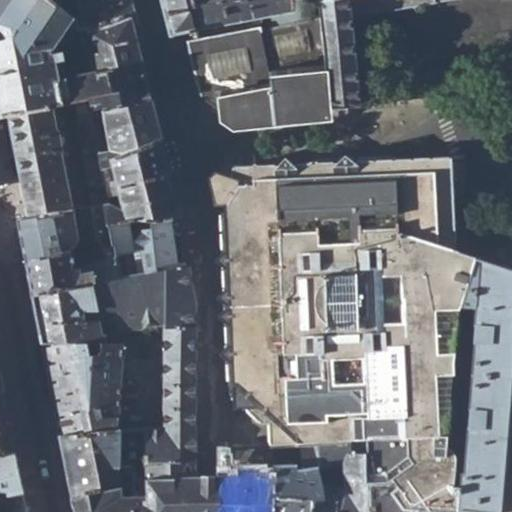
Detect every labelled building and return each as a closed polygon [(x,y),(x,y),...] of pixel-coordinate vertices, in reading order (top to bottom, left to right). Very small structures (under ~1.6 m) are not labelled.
[(46,0),(0,0),(0,118),(4,118),(46,110),(71,105),(85,102),(88,112),(97,110),(104,151),(97,152),(97,159),(160,142),(135,41),(110,46),(105,22),(81,27),(91,71),(53,79),(47,51),(68,17),(56,7),(46,0)] [(46,0),(56,7),(68,4),(66,0),(73,0),(75,5),(80,14),(68,17),(72,28),(75,29),(81,27),(105,22),(128,16),(133,14),(128,0),(46,0)] [(164,0),(170,19),(253,5),(264,3),(267,26),(310,18),(307,0),(164,0)] [(317,0),(319,16),(324,63),(327,93),(358,95),(358,92),(351,15),(348,0),(317,0)] [(348,0),(351,15),(431,0),(348,0)] [(128,16),(105,22),(110,46),(135,41),(128,16)] [(259,24),(185,39),(199,94),(222,110),(218,91),(268,81),(268,70),(324,63),(319,16),(310,18),(267,26),(260,28),(259,24)] [(355,104),(358,95),(327,93),(324,63),(268,70),(268,81),(218,91),(222,110),(234,118),(355,104)] [(511,80),(445,88),(446,94),(511,86),(511,80)] [(355,104),(364,103),(363,94),(358,95),(355,104)] [(85,102),(71,105),(93,210),(100,208),(108,205),(107,196),(97,159),(97,152),(88,112),(85,102)] [(46,110),(4,118),(28,221),(72,212),(57,154),(59,153),(55,135),(53,135),(46,110)] [(160,142),(97,159),(107,196),(117,193),(120,207),(108,205),(100,208),(104,224),(134,218),(150,220),(179,217),(160,142)] [(404,436),(437,435),(435,375),(443,375),(443,373),(449,373),(449,374),(454,374),(454,353),(437,353),(435,310),(458,309),(472,258),(454,252),(451,159),(408,161),(292,166),(233,169),(229,177),(215,172),(206,179),(212,208),(219,207),(222,273),(227,397),(259,426),(361,422),(404,419),(404,436)] [(67,251),(23,262),(30,296),(92,283),(116,277),(111,256),(104,224),(100,208),(93,210),(74,213),(81,242),(84,248),(67,251)] [(28,221),(15,223),(23,262),(67,251),(74,239),(70,215),(72,214),(72,212),(28,221)] [(134,218),(104,224),(111,256),(138,251),(142,273),(181,267),(181,244),(180,223),(179,217),(150,220),(134,218)] [(511,343),(511,270),(472,258),(458,309),(473,309),(470,342),(471,342),(469,374),(509,377),(511,343)] [(116,277),(92,283),(96,316),(100,339),(161,333),(162,428),(143,432),(143,465),(193,462),(193,304),(190,285),(187,265),(181,267),(142,273),(116,277)] [(92,283),(30,296),(39,345),(100,339),(96,316),(81,317),(79,307),(94,305),(92,283)] [(100,339),(39,345),(57,434),(114,422),(110,350),(101,350),(100,339)] [(498,511),(509,377),(469,374),(466,415),(460,487),(477,487),(475,511),(498,511)] [(0,454),(11,452),(0,396),(0,454)] [(447,435),(437,435),(404,436),(404,419),(361,422),(362,433),(362,442),(363,452),(364,511),(415,511),(425,506),(433,499),(442,511),(456,511),(458,487),(453,485),(453,476),(456,455),(454,451),(451,448),(446,446),(447,435)] [(114,422),(57,434),(70,495),(118,487),(119,436),(118,434),(115,434),(114,422)] [(280,425),(266,426),(267,436),(267,447),(275,446),(291,446),(346,443),(362,442),(362,433),(361,422),(305,424),(291,424),(287,425),(280,425)] [(118,487),(70,495),(72,511),(193,511),(193,478),(193,462),(143,465),(143,432),(119,436),(118,487)] [(272,511),(307,511),(308,498),(318,499),(320,496),(319,484),(316,468),(339,462),(339,453),(347,453),(346,443),(291,446),(275,446),(272,511)] [(231,476),(217,477),(217,511),(272,511),(275,446),(254,447),(230,449),(231,476)] [(23,511),(11,452),(0,454),(0,511),(23,511)] [(307,511),(364,511),(363,452),(347,453),(339,453),(339,462),(340,485),(319,484),(320,496),(318,499),(308,498),(307,511)] [(205,478),(193,478),(193,511),(217,511),(217,477),(205,478)] [(475,511),(477,487),(460,487),(458,487),(456,511),(475,511)]
